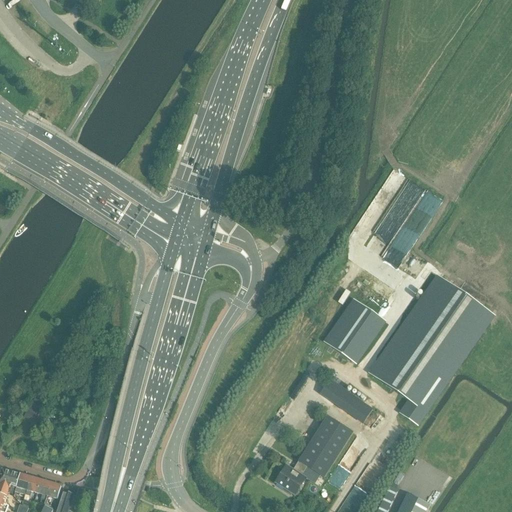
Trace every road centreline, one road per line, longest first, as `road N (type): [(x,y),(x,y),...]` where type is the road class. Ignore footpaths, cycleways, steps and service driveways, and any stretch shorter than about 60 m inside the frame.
road 1 (unclassified): [(267,257),(313,174),(351,0)]
road 2 (primary): [(209,231),(285,0)]
road 3 (primary): [(261,0),(181,222)]
road 4 (secondary): [(181,222),(0,109)]
road 5 (secondary): [(0,135),(174,243)]
road 6 (unclassified): [(71,480),(86,469),(113,400),(142,296)]
road 7 (tertiary): [(194,511),(256,343)]
road 8 (primary): [(152,420),(203,251)]
road 9 (unclassified): [(150,0),(108,64),(35,0)]
